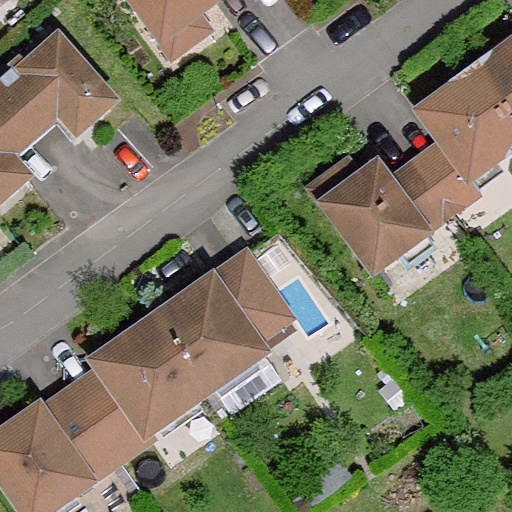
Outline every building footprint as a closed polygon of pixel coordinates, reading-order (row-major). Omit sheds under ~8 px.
[(209,31),(198,16),(192,7),(200,0),(129,0),(172,58),(209,31)] [(217,2),(214,0),(200,0),(192,7),(198,16),(217,2)] [(0,87),(0,206),(41,171),(21,148),(71,103),(91,125),(126,95),(71,33),(38,63),(34,57),(0,87)] [(511,54),(507,48),(473,73),(511,126),(511,54)] [(440,141),(414,161),(454,213),(480,194),(471,181),(511,151),(511,126),(473,73),(441,97),(445,104),(423,120),(440,141)] [(445,104),(441,97),(418,113),(423,120),(445,104)] [(427,233),(454,213),(414,161),(389,180),(383,172),(365,185),(359,178),(348,163),(311,190),(373,275),(428,234),(427,233)] [(365,185),(383,172),(378,165),(359,178),(365,185)] [(252,259),(247,252),(194,289),(205,305),(224,291),(219,283),(252,259)] [(205,305),(194,289),(156,316),(207,389),(264,348),(256,337),(290,313),(252,259),(219,283),(224,291),(205,305)] [(121,343),(132,358),(110,374),(114,379),(85,400),(123,454),(152,433),(149,430),(207,389),(156,316),(121,343)] [(121,343),(100,358),(105,366),(76,387),(85,400),(114,379),(110,374),(132,358),(121,343)] [(76,387),(46,408),(44,406),(23,420),(34,436),(85,400),(76,387)] [(34,436),(23,420),(0,436),(0,468),(30,511),(49,511),(96,479),(93,475),(123,454),(85,400),(34,436)]
